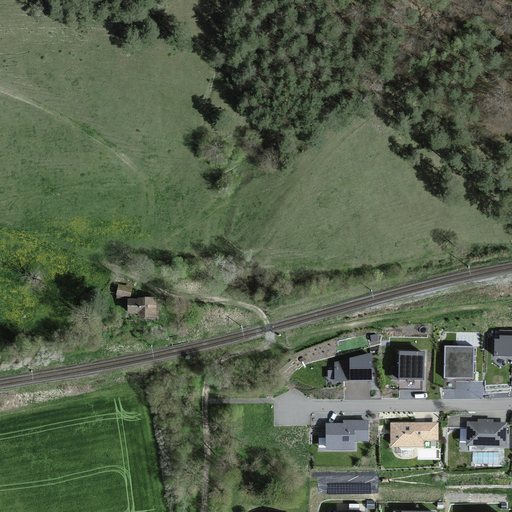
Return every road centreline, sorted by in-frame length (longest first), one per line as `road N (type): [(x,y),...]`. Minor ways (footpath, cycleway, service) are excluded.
road 1 (track): [(511,305),(305,335),(283,346),(271,341)]
road 2 (track): [(161,234),(119,153),(0,89)]
road 3 (residential): [(293,410),(511,405)]
road 4 (track): [(271,341),(213,365),(205,386),(203,511)]
road 5 (track): [(139,283),(261,312),(271,341)]
